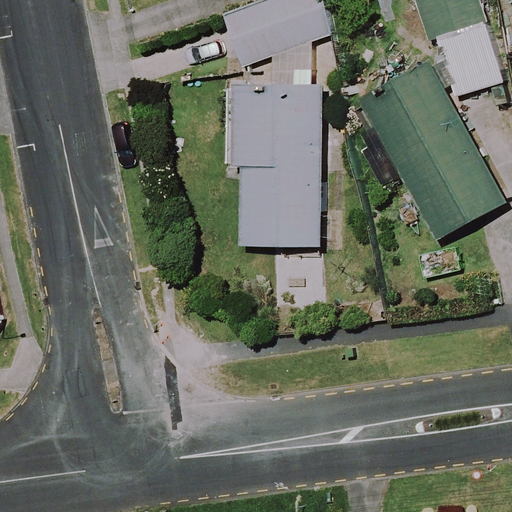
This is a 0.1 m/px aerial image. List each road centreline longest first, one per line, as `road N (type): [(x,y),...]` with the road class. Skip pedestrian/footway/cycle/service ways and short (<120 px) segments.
road 1 (residential): [(127,467),(36,0)]
road 2 (residential): [(127,467),(511,415)]
road 3 (residential): [(0,483),(127,467)]
